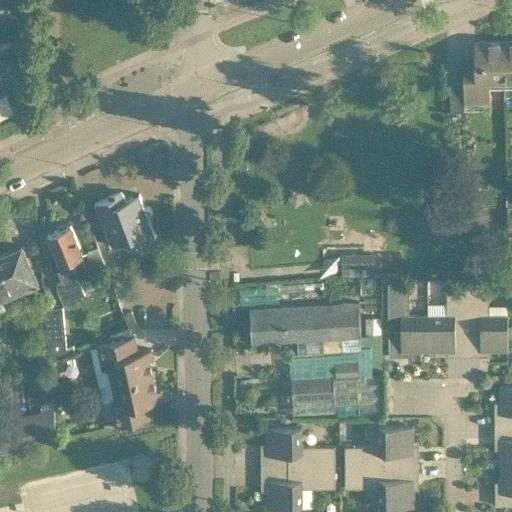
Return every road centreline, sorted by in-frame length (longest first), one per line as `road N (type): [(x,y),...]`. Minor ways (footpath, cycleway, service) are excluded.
road 1 (tertiary): [(202,511),(196,87)]
road 2 (tertiary): [(196,87),(415,0)]
road 3 (residential): [(456,511),(455,391),(397,391)]
road 4 (residential): [(89,138),(50,63),(49,0)]
